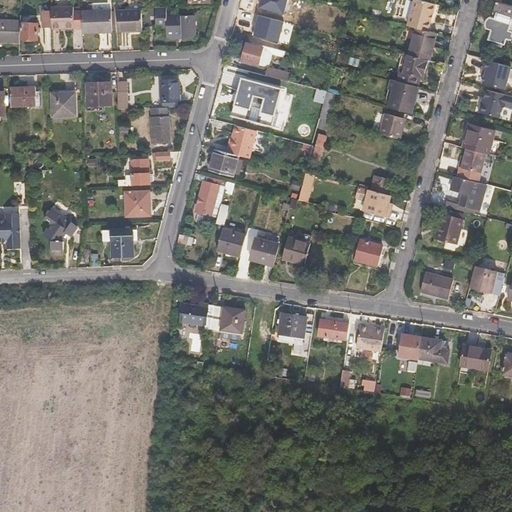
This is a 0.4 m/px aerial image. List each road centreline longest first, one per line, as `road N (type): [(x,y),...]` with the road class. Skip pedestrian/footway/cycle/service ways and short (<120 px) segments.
road 1 (residential): [(390,312),(471,0)]
road 2 (residential): [(159,274),(390,312)]
road 3 (residential): [(215,61),(159,274)]
road 4 (residential): [(215,61),(0,70)]
road 5 (residential): [(0,282),(159,274)]
road 6 (residential): [(390,312),(511,332)]
